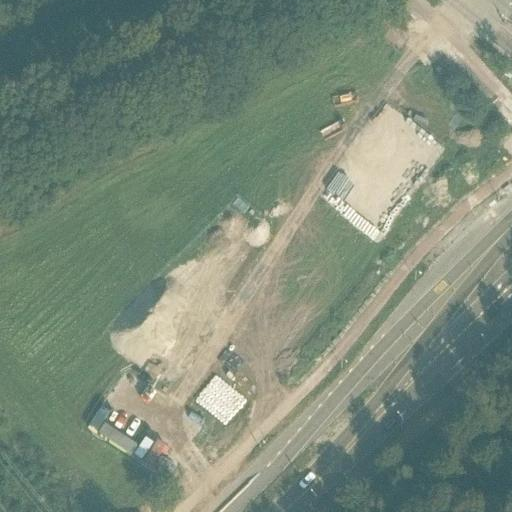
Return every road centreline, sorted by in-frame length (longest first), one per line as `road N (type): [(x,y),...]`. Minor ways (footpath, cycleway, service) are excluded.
road 1 (secondary): [(511,226),(222,511)]
road 2 (secondary): [(290,511),(511,306)]
